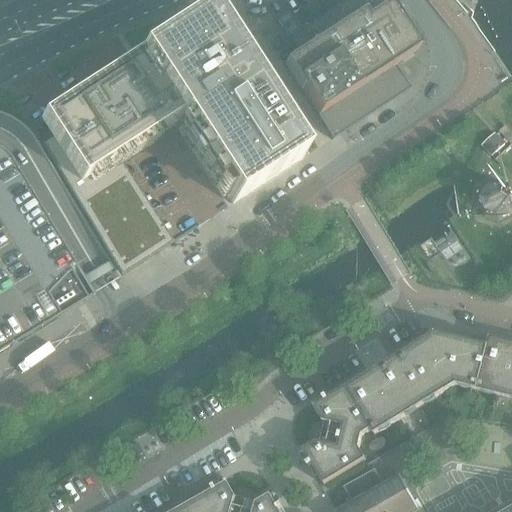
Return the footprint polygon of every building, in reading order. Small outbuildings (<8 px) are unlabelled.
[(395,67),(416,53),(388,10),(382,0),(347,0),(287,39),(298,56),(282,67),(287,75),(298,92),(299,91),(316,118),(331,141),(410,90),(395,67)] [(80,184),(177,121),(232,206),(301,161),(205,13),(136,58),(39,121),(80,184)] [(0,351),(93,295),(84,282),(111,266),(61,185),(38,147),(35,142),(31,138),(28,134),(25,131),(19,126),(14,123),(9,121),(2,118),(0,117),(0,351)] [(492,157),(504,145),(494,135),(482,146),(492,157)] [(511,192),(509,188),(510,188),(509,187),(505,183),(504,183),(500,183),(496,183),(496,182),(493,182),(492,182),(492,183),(482,189),(482,188),(480,189),(479,191),(480,191),(477,202),(476,202),(476,205),(477,206),(483,216),(482,216),(483,218),(485,218),(486,218),(497,221),(497,222),(498,222),(500,221),(510,215),(511,214),(511,192)] [(478,392),(487,347),(453,339),(436,335),(399,357),(401,361),(395,364),(422,408),(458,387),(478,392)] [(511,400),(511,343),(498,340),(497,344),(490,343),(491,339),(489,338),(487,347),(478,392),(511,400)] [(422,408),(395,364),(387,369),(385,366),(348,389),(373,430),(372,431),(375,436),(393,425),(422,408)] [(359,450),(362,437),(372,431),(373,430),(348,389),(328,401),(326,397),(320,401),(322,404),(316,408),(314,404),(312,406),(322,423),(322,425),(317,444),(300,455),(314,478),(318,476),(324,486),(365,462),(366,461),(359,450)] [(511,511),(511,510),(509,511),(422,511),(421,509),(419,510),(400,477),(383,486),(375,471),(343,488),(352,504),(337,511),(511,511)] [(279,511),(278,510),(282,508),(278,502),(275,504),(271,498),(275,496),(274,494),(256,504),(235,498),(225,480),(223,481),(225,485),(219,489),(217,485),(211,488),(213,492),(192,503),(194,507),(192,508),(194,511),(279,511)]
